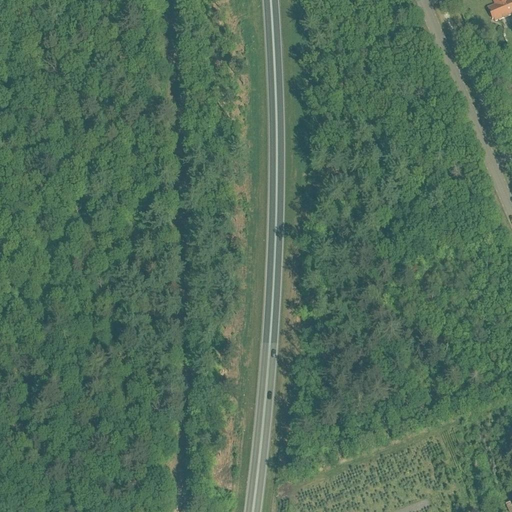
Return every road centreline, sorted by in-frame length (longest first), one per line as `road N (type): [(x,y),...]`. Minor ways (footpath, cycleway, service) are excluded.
road 1 (trunk): [(252,511),(276,235),(270,0)]
road 2 (unclassified): [(180,511),(183,323),(170,0)]
road 3 (tertiary): [(511,212),(423,0)]
